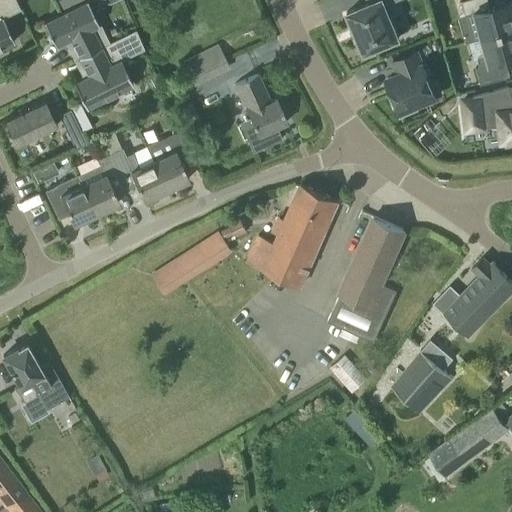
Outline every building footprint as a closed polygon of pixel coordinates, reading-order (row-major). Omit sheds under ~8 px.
[(0,0),(0,47),(14,41),(2,17),(8,15),(0,0)] [(68,48),(74,59),(109,42),(100,24),(99,24),(86,0),(85,0),(43,21),(56,46),(70,39),(72,44),(68,48)] [(55,0),(60,8),(76,0),(55,0)] [(354,28),(357,35),(355,36),(356,37),(357,36),(363,52),(398,38),(389,14),(396,11),(391,0),(368,0),(370,2),(346,12),(353,27),(352,28),(353,29),(354,28)] [(475,11),(482,37),(511,28),(511,0),(509,0),(490,6),(488,0),(461,0),(465,14),(475,11)] [(511,28),(482,37),(486,52),(477,57),(480,65),(476,66),(480,83),(510,75),(505,59),(511,57),(511,28)] [(135,29),(109,42),(74,59),(74,60),(77,59),(86,76),(73,82),(86,107),(132,84),(121,60),(144,48),(135,29)] [(183,62),(193,83),(228,65),(218,45),(183,62)] [(416,109),(414,106),(436,97),(416,49),(392,59),(398,73),(386,78),(395,99),(393,100),(399,116),(416,109)] [(257,133),(246,138),(252,152),(282,138),(276,126),(287,121),(276,99),(270,102),(257,73),(235,83),(257,133)] [(511,139),(511,96),(509,86),(472,96),(472,98),(463,99),(466,129),(500,125),(502,141),(511,139)] [(192,108),(188,99),(174,106),(179,115),(192,108)] [(57,125),(45,100),(4,119),(5,121),(7,120),(18,141),(15,143),(16,144),(57,125)] [(80,129),(70,108),(58,114),(68,135),(80,129)] [(146,145),(152,160),(166,189),(188,178),(176,151),(187,146),(179,129),(146,145)] [(136,183),(143,199),(166,189),(152,160),(138,166),(131,152),(125,155),(121,146),(108,152),(120,177),(125,188),(136,183)] [(125,188),(120,177),(108,152),(95,158),(98,163),(77,172),(78,174),(82,183),(96,212),(118,202),(114,193),(125,188)] [(69,214),(73,223),(96,212),(82,183),(78,174),(55,184),(55,185),(44,190),(58,219),(69,214)] [(258,234),(246,262),(298,286),(338,199),(300,182),(273,241),(258,234)] [(382,282),(405,230),(373,215),(326,318),(374,340),(397,288),(382,282)] [(235,237),(247,231),(241,219),(229,225),(230,227),(221,231),(225,238),(233,234),(235,237)] [(164,294),(232,251),(219,231),(151,274),(164,294)] [(468,335),(511,289),(511,279),(505,273),(492,261),(490,263),(483,256),(472,267),(479,274),(459,295),(450,286),(434,302),(456,323),(468,335)] [(459,350),(441,336),(436,332),(431,337),(391,385),(419,411),(453,376),(444,369),(459,350)] [(40,365),(26,341),(16,346),(17,347),(3,355),(20,385),(16,387),(24,402),(38,394),(46,409),(69,396),(48,360),(40,365)] [(366,378),(344,353),(329,367),(351,392),(366,378)] [(404,402),(391,390),(378,405),(391,417),(404,402)] [(507,428),(492,407),(430,453),(444,474),(507,428)] [(97,454),(85,461),(94,475),(105,468),(97,454)] [(0,456),(0,499),(5,506),(25,489),(0,456)]
